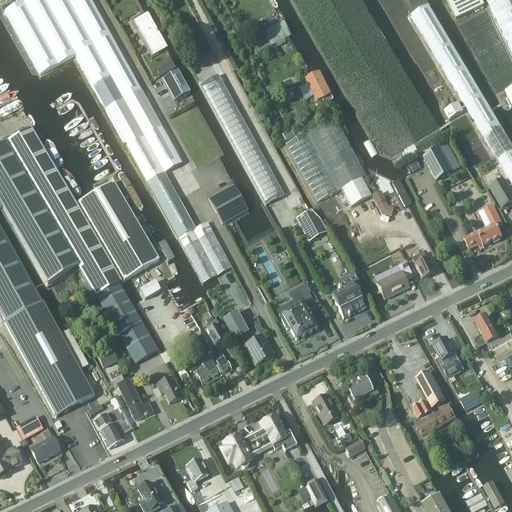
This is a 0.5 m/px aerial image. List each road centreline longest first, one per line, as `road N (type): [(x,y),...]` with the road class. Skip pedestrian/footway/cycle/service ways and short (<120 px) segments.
road 1 (unclassified): [(22,511),(511,270)]
road 2 (unknown): [(271,388),(342,511)]
